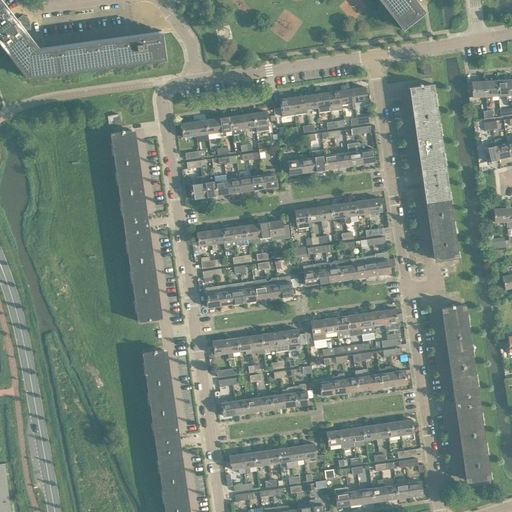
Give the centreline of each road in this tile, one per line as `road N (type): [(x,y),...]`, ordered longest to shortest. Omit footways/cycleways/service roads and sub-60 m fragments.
road 1 (residential): [(219,511),(161,97),(173,82),(197,79)]
road 2 (residential): [(441,511),(375,55)]
road 3 (secondary): [(53,511),(0,263)]
road 4 (residential): [(197,79),(375,55)]
